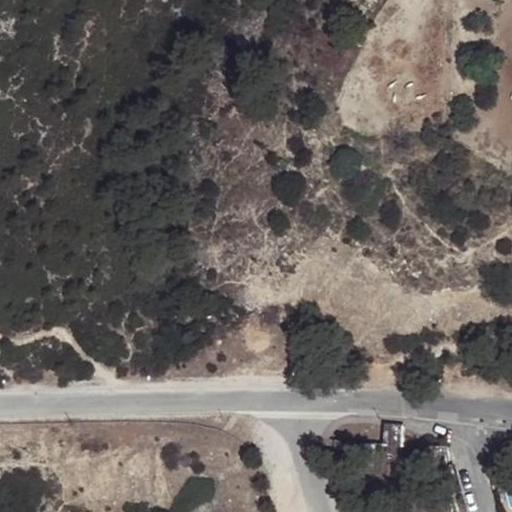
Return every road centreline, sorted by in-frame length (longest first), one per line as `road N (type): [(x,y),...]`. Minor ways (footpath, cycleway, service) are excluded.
road 1 (residential): [(285,399),(0,406)]
road 2 (residential): [(455,412),(285,399)]
